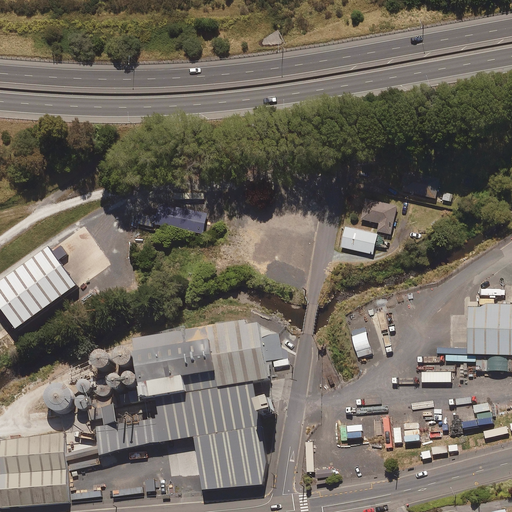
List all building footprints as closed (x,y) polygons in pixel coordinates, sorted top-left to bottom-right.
[(408,171),(404,192),(436,198),(440,177),(408,171)] [(444,192),(442,200),(451,202),(453,194),(444,192)] [(365,198),(360,219),(378,223),(376,231),(391,235),(398,205),(365,198)] [(160,200),(155,224),(202,235),(208,211),(160,200)] [(154,218),(139,215),(137,224),(152,227),(154,218)] [(376,234),(345,226),(339,248),(370,256),(376,234)] [(260,236),(248,235),(247,242),(256,243),(254,263),(272,265),(271,276),(285,277),(288,242),(259,239),(260,236)] [(55,246),(0,284),(0,297),(22,329),(83,286),(55,246)] [(511,304),(475,303),(473,353),(511,354),(511,304)] [(260,317),(137,338),(145,386),(217,374),(219,387),(270,379),(260,317)] [(127,349),(125,350),(124,350),(122,351),(121,352),(120,354),(119,355),(119,357),(119,359),(119,360),(119,362),(120,363),(121,365),(122,366),(124,367),(125,367),(127,368),(128,368),(130,368),(131,367),(133,367),(134,366),(135,365),(136,363),(137,362),(138,360),(138,359),(138,357),(137,355),(136,354),(135,353),(134,351),(133,350),(132,350),(130,349),(128,349),(127,349)] [(104,353),(103,353),(101,354),(100,355),(99,356),(98,357),(97,359),(97,360),(97,362),(97,364),(97,365),(98,367),(99,368),(100,369),(101,370),(103,371),(104,371),(106,371),(108,371),(109,371),(111,370),(112,369),(113,368),(114,367),(115,365),(115,364),(115,362),(115,360),(115,359),(114,357),(113,356),(112,355),(111,354),(109,353),(108,353),(106,353),(104,353)] [(135,372),(133,373),(132,373),(131,374),(130,375),(129,376),(129,377),(129,378),(129,380),(129,381),(129,382),(130,383),(130,384),(131,385),(132,386),(133,386),(134,386),(136,386),(137,386),(138,386),(139,385),(140,385),(141,384),(142,383),(142,382),(142,380),(143,379),(142,378),(142,377),(141,376),(141,375),(140,374),(139,373),(138,373),(137,372),(135,372)] [(122,375),(120,375),(119,375),(118,376),(117,376),(116,377),(116,378),(115,379),(115,380),(115,381),(115,383),(115,384),(115,385),(116,386),(117,387),(118,387),(119,388),(120,388),(121,388),(122,388),(123,388),(124,388),(125,387),(126,386),(127,385),(127,384),(128,383),(128,382),(128,381),(128,380),(127,379),(127,378),(126,377),(125,376),(124,376),(123,375),(122,375)] [(84,381),(83,381),(82,381),(80,383),(79,383),(79,384),(78,385),(77,386),(77,388),(77,389),(77,391),(78,392),(79,393),(80,394),(81,395),(82,396),(83,396),(84,396),(86,396),(87,396),(88,396),(90,395),(91,394),(92,393),(92,392),(93,390),(93,389),(93,388),(93,386),(92,385),(92,384),(91,383),(90,382),(88,381),(87,381),(86,381),(84,381)] [(110,396),(111,395),(112,394),(112,393),(113,392),(113,391),(114,390),(114,388),(113,387),(113,386),(112,385),(111,384),(110,383),(109,382),(108,382),(107,382),(105,382),(104,382),(103,382),(102,383),(101,384),(100,385),(99,386),(98,387),(98,389),(98,390),(98,391),(98,393),(99,394),(99,395),(100,396),(101,397),(103,397),(104,398),(105,398),(107,398),(108,397),(109,397),(110,396)] [(271,479),(255,385),(96,411),(103,452),(198,436),(207,490),(271,479)] [(47,407),(49,409),(50,411),(52,413),(54,414),(57,415),(59,415),(62,415),(64,415),(67,414),(69,413),(71,411),(72,409),(74,407),(75,405),(75,402),(75,400),(75,397),(74,395),(72,393),(71,391),(69,389),(67,388),(64,387),(62,386),(59,386),(57,387),(55,388),(52,389),(50,391),(49,393),(48,395),(47,397),(46,400),(46,402),(47,405),(47,407)] [(276,397),(262,401),(267,415),(281,411),(276,397)] [(84,399),(83,399),(82,400),(80,401),(79,401),(78,402),(78,404),(77,405),(77,406),(77,408),(77,409),(78,410),(78,411),(79,413),(80,413),(82,414),(83,415),(84,415),(86,415),(87,415),(88,414),(89,413),(91,412),(91,411),(92,410),(93,409),(93,408),(93,406),(93,405),(92,404),(91,402),(90,401),(89,400),(88,400),(87,399),(86,399),(84,399)] [(100,464),(97,428),(0,439),(0,507),(71,501),(69,471),(100,464)] [(157,490),(156,478),(146,479),(147,491),(157,490)]
